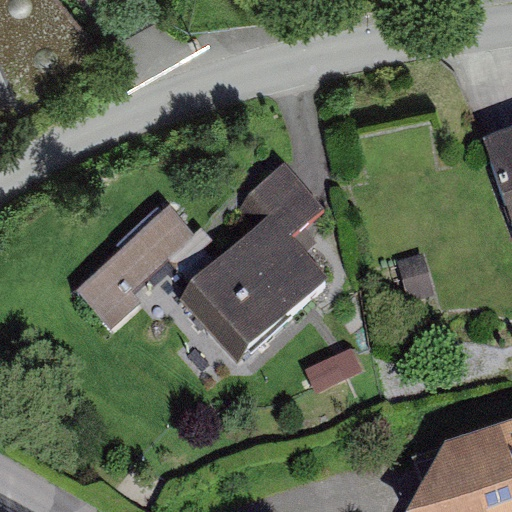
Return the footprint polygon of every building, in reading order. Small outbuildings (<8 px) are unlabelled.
[(0,0),(0,114),(83,71),(88,36),(59,0),(0,0)] [(511,139),(485,149),(511,227),(511,139)] [(320,218),(283,178),(248,210),(262,226),(180,302),(239,366),(326,286),(290,246),(320,218)] [(192,242),(167,213),(72,297),(109,339),(178,278),(166,265),(192,242)] [(511,511),(511,428),(439,455),(412,511),(511,511)]
